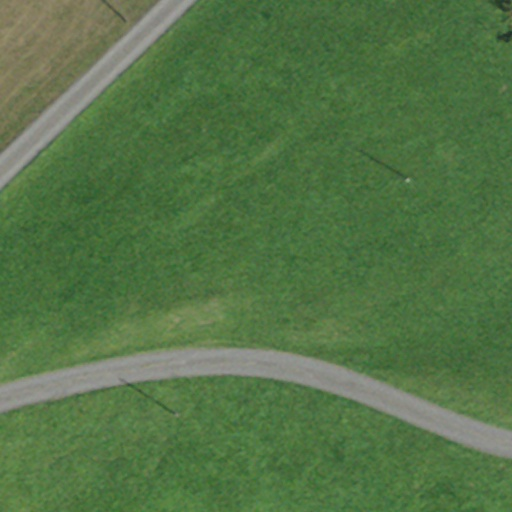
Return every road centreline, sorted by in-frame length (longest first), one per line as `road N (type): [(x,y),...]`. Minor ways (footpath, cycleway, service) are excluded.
road 1 (track): [(0,397),(126,367),(263,360),(511,442)]
road 2 (unclassified): [(177,0),(0,172)]
